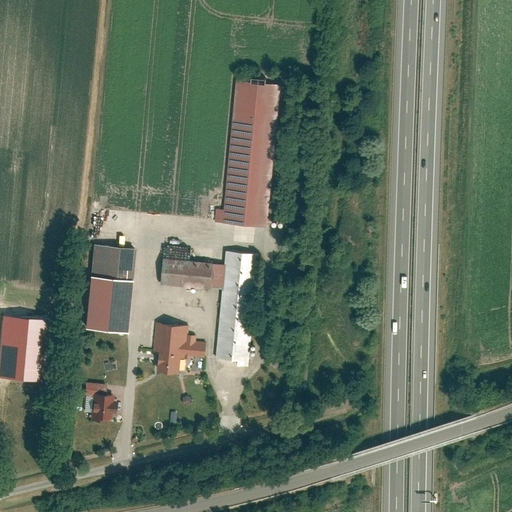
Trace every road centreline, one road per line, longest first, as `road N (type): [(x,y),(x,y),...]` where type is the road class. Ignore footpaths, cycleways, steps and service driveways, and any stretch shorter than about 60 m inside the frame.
road 1 (motorway): [(417,511),(433,0)]
road 2 (motorway): [(403,0),(390,511)]
road 3 (unclassified): [(511,408),(158,511)]
road 4 (unknown): [(28,490),(45,342)]
